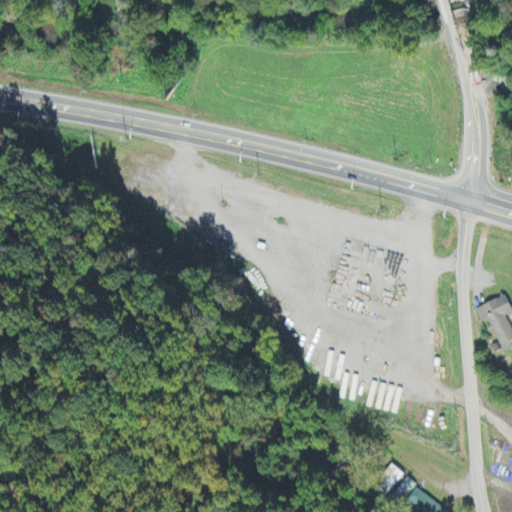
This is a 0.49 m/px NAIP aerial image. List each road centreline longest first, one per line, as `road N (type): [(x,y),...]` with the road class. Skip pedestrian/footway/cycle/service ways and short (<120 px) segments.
road 1 (primary): [(469,202),(229,138),(0,93)]
road 2 (residential): [(469,202),(464,312),(484,511)]
road 3 (tertiary): [(469,202),(470,90),(455,18)]
